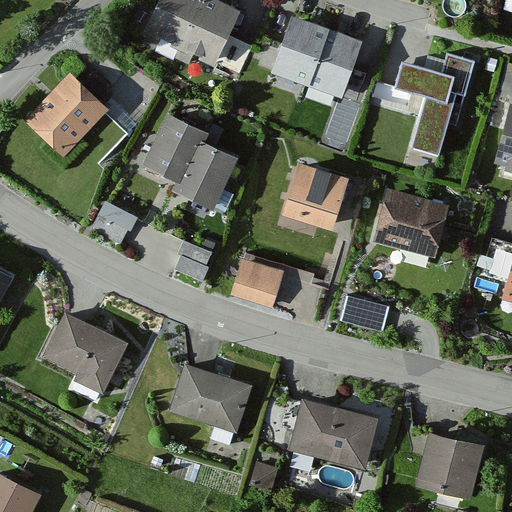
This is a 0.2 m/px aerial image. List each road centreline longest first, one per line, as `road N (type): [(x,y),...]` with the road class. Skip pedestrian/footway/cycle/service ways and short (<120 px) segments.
road 1 (residential): [(0,202),(126,273),(316,346),(511,394)]
road 2 (residential): [(0,103),(100,0)]
